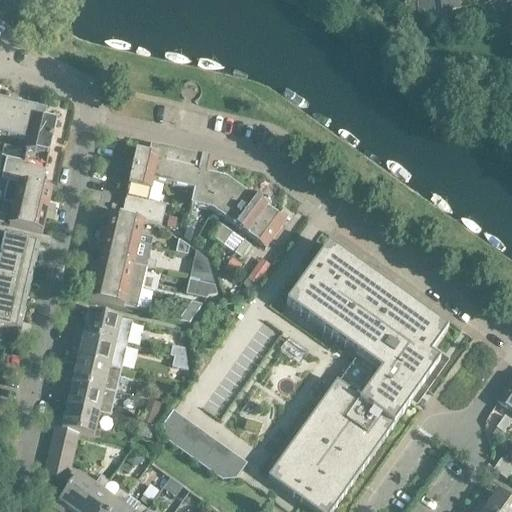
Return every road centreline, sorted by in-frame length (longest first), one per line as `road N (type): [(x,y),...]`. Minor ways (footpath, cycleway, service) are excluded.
road 1 (residential): [(511,336),(271,163),(94,115)]
road 2 (residential): [(18,511),(21,448),(94,115)]
road 3 (residential): [(370,511),(434,427),(474,418)]
